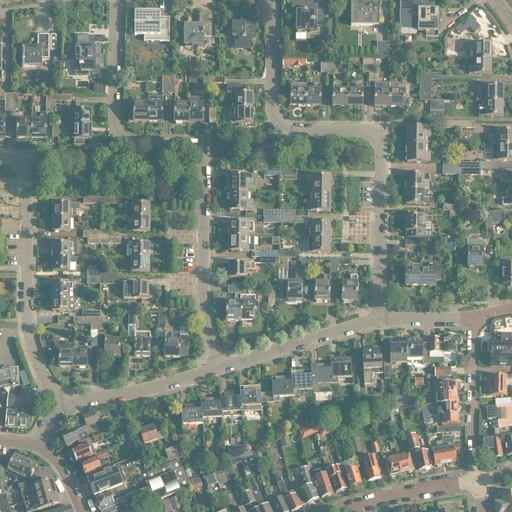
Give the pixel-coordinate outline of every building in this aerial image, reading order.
[(296,14),(296,33),(317,33),(317,22),(323,22),(323,0),(311,0),(311,1),(302,1),(301,0),(292,0),(292,14),(296,14)] [(378,4),(376,4),(375,0),(368,0),(368,4),(351,3),(350,26),(378,27),(378,4)] [(398,0),(399,30),(417,30),(417,32),(425,32),(425,38),(437,38),(437,9),(433,9),(433,0),(398,0)] [(150,42),(168,42),(169,18),(160,18),(160,12),(134,12),(134,16),(126,16),(126,29),(131,29),(131,22),(134,22),(134,36),(150,36),(150,42)] [(183,26),(182,46),(202,47),(202,39),(211,39),(211,14),(198,13),(198,26),(189,26),(189,25),(186,25),(186,26),(183,26)] [(231,38),(238,38),(238,48),(250,49),(250,40),(254,40),(255,16),(255,14),(245,14),(245,24),(240,23),(231,23),(231,38)] [(469,16),(463,21),(468,27),(474,33),(480,28),(469,16)] [(77,51),(69,50),(69,59),(75,59),(75,75),(89,75),(90,68),(91,68),(91,74),(91,75),(92,75),(93,75),(99,76),(99,78),(99,71),(107,71),(107,52),(102,52),(102,56),(99,56),(100,46),(100,45),(93,45),(93,43),(92,43),(92,42),(92,38),(92,39),(88,39),(88,35),(87,35),(87,36),(78,35),(77,35),(77,51)] [(56,36),(49,36),(37,36),(37,48),(21,48),(21,68),(41,69),(41,60),(49,60),(49,51),(56,51),(56,36)] [(388,59),(388,58),(388,43),(376,43),(376,59),(388,59)] [(469,45),(469,51),(470,51),(473,52),(473,60),(490,60),(491,45),(469,45)] [(389,49),(393,58),(400,54),(396,46),(389,49)] [(305,66),(305,58),(282,57),(282,66),(293,66),(293,67),(301,67),(301,66),(305,66)] [(468,68),(468,75),(490,75),(490,60),(473,60),(473,68),(468,68)] [(410,65),(414,70),(418,65),(414,61),(410,65)] [(419,101),(430,101),(430,80),(419,80),(419,101)] [(375,108),(389,108),(390,84),(375,84),(375,108)] [(389,108),(404,108),(404,100),(408,100),(408,86),(397,86),(397,84),(390,84),(389,108)] [(235,109),(252,109),(252,95),(240,94),(240,85),(226,85),(226,94),(230,94),(230,101),(235,101),(235,109)] [(291,107),(306,107),(306,91),(305,91),(305,85),(291,85),(291,107)] [(313,91),(306,91),(306,107),(321,107),(321,85),(314,85),(313,91)] [(93,86),(93,94),(103,94),(103,86),(93,86)] [(333,86),(333,108),(347,108),(347,90),(340,90),(340,86),(333,86)] [(347,90),(347,108),(362,108),(362,86),(355,86),(355,90),(347,90)] [(485,94),(485,102),(502,102),(502,88),(477,87),(477,94),(485,94)] [(147,101),(147,104),(147,121),(161,121),(162,98),(155,98),(155,101),(147,101)] [(189,104),(188,121),(202,122),(202,99),(196,98),(189,98),(189,104)] [(430,110),(443,110),(443,101),(430,101),(430,110)] [(478,110),(478,117),(502,117),(502,102),(485,102),(482,102),(482,110),(478,110)] [(147,123),(147,121),(147,104),(146,104),(146,106),(133,105),(133,115),(127,115),(127,123),(147,123)] [(174,106),(174,123),(188,123),(188,121),(189,104),(187,104),(187,106),(174,106)] [(252,109),(235,109),(232,109),(232,118),(230,118),(230,124),(252,125),(252,109)] [(443,122),(443,110),(430,110),(429,122),(442,122),(443,122)] [(72,125),(89,125),(89,111),(66,111),(66,118),(72,118),(72,125)] [(31,121),(31,138),(45,138),(45,115),(39,114),(31,114),(31,121)] [(16,123),(16,140),(31,140),(31,138),(31,121),(29,121),(29,123),(16,123)] [(72,125),(72,127),(73,127),(73,146),(83,146),(83,140),(91,141),(91,125),(89,125),(72,125)] [(406,128),(406,145),(424,145),(424,137),(429,137),(429,128),(406,128)] [(498,139),(498,146),(511,146),(511,131),(493,131),(492,138),(498,139)] [(424,154),(424,145),(406,145),(405,163),(429,163),(429,154),(424,154)] [(511,161),(511,146),(498,146),(492,146),(492,161),(511,161)] [(427,190),(428,175),(405,175),(405,190),(422,190),(426,190),(427,190)] [(229,176),(228,193),(246,194),(255,194),(255,176),(252,176),(243,176),(229,176)] [(510,183),(510,191),(511,190),(511,176),(502,176),(502,183),(510,183)] [(306,177),(306,186),(311,186),(311,195),(329,195),(329,177),(306,177)] [(422,190),(405,190),(405,205),(431,205),(431,199),(425,198),(426,190),(422,190)] [(511,205),(511,190),(510,191),(510,199),(502,199),(501,206),(511,205)] [(228,193),(228,211),(251,211),(251,202),(246,202),(246,194),(228,193)] [(329,213),(329,195),(311,195),(311,203),(306,203),(306,212),(329,213)] [(79,205),(53,204),(52,218),(69,218),(75,219),(75,211),(78,211),(79,205)] [(131,219),(132,219),(149,219),(149,205),(125,205),(125,219),(131,219)] [(490,219),(491,225),(504,221),(502,210),(483,213),(484,218),(490,219)] [(421,239),(421,232),(424,232),(424,224),(431,224),(431,217),(405,217),(405,224),(404,224),(404,230),(405,230),(405,232),(406,232),(406,238),(421,239)] [(69,232),(69,218),(52,218),(52,232),(69,232)] [(486,240),(487,240),(493,240),(491,225),(490,219),(484,218),(486,240)] [(149,219),(132,219),(131,219),(131,233),(132,233),(149,233),(149,219)] [(228,237),(230,238),(247,238),(247,233),(252,233),(252,223),(228,223),(228,237)] [(304,224),(303,231),(309,231),(309,238),(307,238),(307,239),(328,239),(329,224),(304,224)] [(253,238),(247,238),(230,238),(229,252),(253,252),(253,238)] [(306,246),(306,253),(328,254),(328,239),(307,239),(307,246),(306,246)] [(466,268),(481,268),(482,243),(475,243),(475,249),(467,249),(466,268)] [(52,244),(52,258),(69,259),(69,251),(72,251),(72,245),(52,244)] [(149,245),(129,245),(129,259),(132,259),(149,259),(149,245)] [(69,272),(69,259),(52,258),(52,272),(69,272)] [(148,273),(149,259),(132,259),(132,273),(148,273)] [(419,270),(419,287),(434,287),(434,282),(439,282),(439,265),(428,265),(426,263),(420,263),(420,270),(419,270)] [(244,271),(253,271),(253,264),(227,264),(227,271),(225,271),(225,277),(227,277),(227,279),(244,279),(244,271)] [(501,268),(501,284),(502,284),(509,284),(509,286),(509,287),(511,287),(511,264),(510,265),(509,268),(501,268)] [(404,265),(404,286),(419,287),(419,270),(412,270),(412,265),(404,265)] [(282,281),(282,300),(286,300),(286,302),(288,302),(288,303),(293,303),(293,302),(301,302),(301,276),(301,274),(300,274),(300,272),(295,271),(295,276),(295,281),(282,281)] [(314,283),(314,302),(315,302),(315,303),(321,303),(321,302),(329,302),(329,277),(322,277),(322,283),(314,283)] [(342,283),(341,302),(343,302),(343,304),(349,304),(349,302),(356,302),(357,277),(349,277),(349,283),(342,283)] [(72,284),(51,284),(51,298),(72,298),(72,284)] [(148,285),(123,285),(123,300),(148,300),(148,285)] [(239,322),(239,320),(239,305),(239,297),(239,294),(240,294),(240,288),(227,288),(227,294),(234,294),(234,305),(225,305),(224,322),(239,322)] [(239,320),(254,320),(254,298),(239,297),(239,305),(239,320)] [(73,298),(72,298),(51,298),(51,312),(73,312),(73,298)] [(86,318),(85,318),(85,325),(90,325),(90,331),(96,331),(96,318),(86,318)] [(134,333),(134,338),(134,358),(149,358),(149,334),(134,333)] [(164,358),(179,358),(179,356),(187,357),(187,337),(179,336),(179,335),(170,335),(170,336),(164,336),(164,358)] [(429,338),(429,344),(429,353),(438,353),(438,352),(443,352),(443,353),(455,354),(455,353),(459,353),(460,346),(460,336),(438,335),(438,338),(429,338)] [(490,353),(511,353),(511,335),(497,336),(497,339),(490,339),(490,341),(488,342),(488,351),(490,352),(490,353)] [(111,337),(104,337),(104,357),(119,357),(119,340),(111,340),(111,337)] [(422,344),(422,341),(402,341),(402,344),(405,344),(405,359),(422,359),(422,365),(428,365),(428,344),(422,344)] [(58,368),(72,368),(72,348),(72,343),(53,343),(53,356),(58,356),(58,368)] [(405,363),(405,359),(405,344),(402,344),(402,345),(388,345),(389,364),(405,363)] [(382,375),(382,370),(381,359),(379,359),(379,347),(376,348),(376,351),(362,351),(363,385),(371,384),(372,376),(382,375)] [(72,348),(72,368),(86,368),(86,357),(90,357),(90,348),(72,348)] [(511,353),(490,353),(490,354),(488,356),(488,364),(490,366),(490,367),(511,367),(511,353)] [(336,360),(336,365),(330,365),(331,385),(337,385),(337,380),(351,379),(350,359),(336,360)] [(317,366),(317,372),(311,372),(312,391),(318,391),(318,386),(331,385),(330,365),(317,366)] [(392,367),(384,367),(384,381),(392,381),(392,367)] [(450,368),(434,369),(434,370),(429,370),(429,378),(434,378),(434,377),(450,377),(450,368)] [(0,371),(0,388),(11,386),(12,389),(18,387),(17,370),(7,371),(7,370),(0,371)] [(297,372),(297,377),(291,378),(292,398),(298,397),(298,392),(312,391),(311,372),(297,372)] [(510,377),(490,376),(489,397),(510,397),(510,393),(505,393),(505,379),(510,379),(510,377)] [(277,378),(277,383),(271,384),(271,393),(265,393),(265,397),(266,403),(278,403),(278,398),(292,398),(291,378),(277,378)] [(415,389),(421,389),(420,378),(413,379),(413,380),(405,380),(405,384),(413,384),(413,383),(414,383),(415,389)] [(455,383),(435,384),(434,384),(435,394),(439,394),(440,394),(455,393),(455,383)] [(239,393),(240,413),(260,412),(260,404),(266,403),(265,397),(260,397),(259,387),(245,387),(245,393),(239,393)] [(240,418),(240,413),(239,393),(226,394),(226,399),(220,399),(221,419),(227,419),(240,418)] [(436,398),(436,404),(456,403),(455,393),(440,394),(439,394),(440,398),(436,398)] [(15,429),(18,398),(7,397),(4,428),(15,429)] [(410,397),(393,398),(393,408),(410,407),(410,397)] [(29,399),(18,398),(15,429),(27,430),(29,399)] [(200,405),(201,425),(208,425),(207,420),(221,419),(220,399),(206,400),(206,405),(200,405)] [(495,406),(497,419),(498,428),(511,426),(511,412),(511,408),(510,399),(495,400),(495,406)] [(188,426),(201,425),(200,405),(186,406),(187,411),(180,411),(181,431),(189,431),(188,426)] [(436,406),(436,408),(436,415),(441,415),(457,414),(456,405),(436,406)] [(497,419),(495,406),(485,408),(486,420),(497,419)] [(81,416),(86,427),(97,423),(92,411),(81,416)] [(387,424),(394,422),(390,411),(384,412),(387,424)] [(437,422),(437,425),(457,424),(457,414),(441,415),(441,420),(436,420),(436,423),(437,422)] [(331,431),(343,429),(340,421),(340,420),(329,422),(331,431)] [(323,422),(312,427),(315,434),(319,432),(326,429),(323,422)] [(81,427),(61,435),(65,446),(77,441),(78,444),(87,440),(81,427)] [(156,434),(153,427),(140,431),(145,445),(164,439),(162,432),(156,434)] [(312,427),(305,429),(309,436),(315,434),(312,427)] [(511,433),(503,435),(506,457),(511,455),(511,433)] [(102,441),(100,435),(92,438),(94,444),(102,441)] [(413,450),(417,471),(430,468),(427,452),(419,453),(417,448),(414,435),(405,437),(409,451),(413,450)] [(445,439),(441,440),(441,442),(445,465),(448,464),(450,465),(453,465),(454,463),(456,463),(454,456),(459,455),(458,446),(452,447),(451,438),(445,439)] [(350,443),(354,455),(361,453),(357,440),(350,443)] [(492,442),(492,440),(482,441),(484,457),(491,456),(492,459),(501,457),(499,441),(492,442)] [(76,462),(94,456),(95,455),(90,442),(81,445),(81,447),(72,450),(76,462)] [(434,466),(445,465),(441,442),(436,443),(437,450),(431,451),(434,466)] [(372,455),(379,453),(376,443),(370,445),(372,455)] [(180,457),(177,447),(165,452),(168,462),(180,457)] [(239,458),(243,456),(243,449),(224,450),(225,467),(226,466),(239,461),(240,460),(239,458)] [(94,456),(95,457),(90,459),(90,461),(80,465),(85,476),(100,470),(97,463),(107,458),(105,452),(95,455),(94,456)] [(239,458),(240,460),(243,469),(255,465),(253,458),(252,453),(252,452),(243,456),(239,458)] [(1,459),(1,466),(0,469),(0,472),(6,472),(17,478),(26,460),(14,454),(8,467),(6,467),(7,459),(1,459)] [(397,456),(402,474),(412,471),(408,454),(397,456)] [(361,460),(367,483),(380,480),(378,473),(380,473),(375,456),(361,460)] [(384,460),(388,477),(400,474),(395,457),(384,460)] [(26,460),(17,478),(27,483),(29,487),(41,484),(39,478),(33,479),(30,478),(36,465),(26,460)] [(347,480),(350,489),(361,485),(353,460),(339,465),(342,475),(344,474),(346,481),(347,480)] [(130,511),(153,503),(189,489),(187,481),(187,480),(179,461),(146,474),(147,478),(144,479),(148,488),(115,501),(116,503),(113,504),(113,505),(100,510),(100,511),(130,511)] [(240,463),(239,461),(226,466),(229,472),(236,469),(235,465),(240,463)] [(222,468),(213,471),(215,478),(216,478),(219,486),(228,482),(227,480),(231,479),(226,466),(225,467),(222,468)] [(330,479),(335,493),(346,490),(338,467),(325,471),(328,480),(330,479)] [(119,468),(86,481),(93,497),(126,484),(121,472),(119,468)] [(294,488),(293,491),(294,493),(293,494),(299,506),(305,503),(306,505),(318,499),(311,485),(310,480),(307,468),(299,471),(302,482),(303,484),(294,488)] [(317,492),(318,492),(320,498),(325,497),(327,497),(330,496),(331,495),(332,494),(323,469),(311,474),(317,492)] [(206,491),(218,487),(213,473),(201,477),(206,491)] [(273,476),(276,484),(282,500),(284,499),(290,511),(292,511),(300,508),(299,506),(293,494),(292,492),(288,494),(282,481),(281,482),(279,477),(276,478),(275,475),(273,476)] [(187,480),(187,481),(189,489),(190,491),(201,487),(197,476),(187,480)] [(252,479),(247,482),(248,486),(250,491),(251,495),(251,496),(257,509),(258,511),(270,511),(267,505),(264,506),(252,479)] [(55,494),(52,482),(20,491),(23,503),(55,494)] [(95,498),(97,502),(95,503),(98,511),(100,510),(113,505),(113,504),(111,498),(126,492),(123,486),(110,491),(108,493),(95,498)] [(250,491),(240,496),(245,507),(247,506),(248,507),(250,506),(252,511),(251,511),(258,511),(257,509),(251,496),(251,495),(250,491)] [(511,511),(511,493),(503,495),(504,502),(495,503),(496,511),(511,511)] [(34,511),(58,506),(55,494),(23,503),(25,511),(34,511)] [(0,511),(9,511),(5,495),(3,496),(0,496),(0,511)] [(222,496),(215,499),(217,504),(224,502),(222,496)] [(168,500),(171,511),(182,508),(178,497),(168,500)] [(269,500),(270,503),(274,511),(287,511),(281,498),(276,500),(274,497),(269,500)] [(169,511),(171,511),(168,500),(155,504),(157,511),(169,511)]
